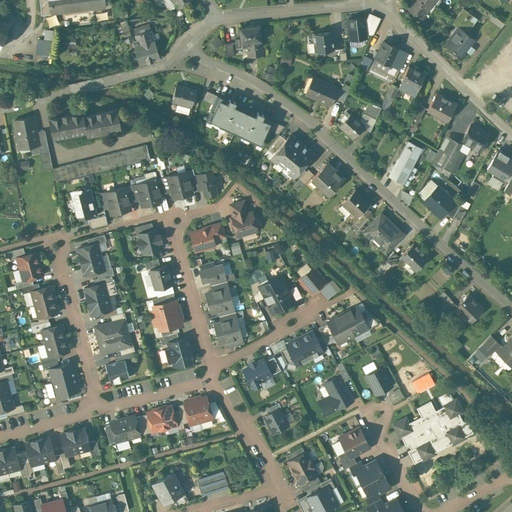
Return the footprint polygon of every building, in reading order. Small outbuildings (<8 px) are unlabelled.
[(104,0),(48,0),(51,13),(94,8),(94,9),(104,7),(104,6),(105,6),(104,0)] [(171,0),(178,9),(189,0),(171,0)] [(428,0),(410,0),(406,7),(421,18),(432,3),(428,0)] [(459,28),(446,45),(460,56),(468,45),(468,46),(474,39),(465,32),(471,24),(465,19),(470,14),(468,12),(469,12),(463,8),(452,23),(459,28)] [(363,16),(346,18),(348,40),(366,37),(365,35),(364,24),(363,16)] [(501,29),(488,19),(479,30),(492,40),(501,29)] [(149,24),(133,29),(135,34),(151,29),(149,24)] [(368,24),(364,24),(365,35),(373,34),(376,28),(368,24)] [(260,25),(239,27),(240,37),(235,38),(236,47),(247,46),(247,42),(261,40),(260,25)] [(128,26),(122,28),(124,36),(131,34),(128,26)] [(151,29),(135,34),(138,45),(134,47),(139,64),(147,61),(153,60),(153,59),(160,57),(155,40),(154,40),(151,29)] [(331,31),(308,34),(309,42),(314,41),(316,52),(333,49),(331,31)] [(214,49),(222,43),(216,35),(208,41),(214,49)] [(45,54),(47,39),(37,37),(35,53),(45,54)] [(65,38),(65,47),(77,46),(77,37),(65,38)] [(261,40),(247,42),(247,46),(249,56),(262,54),(261,40)] [(398,48),(383,41),(375,57),(390,65),(398,48)] [(232,42),(225,43),(226,56),(234,55),(232,42)] [(407,53),(398,48),(390,65),(399,69),(407,53)] [(372,59),(364,56),(359,67),(367,70),(372,59)] [(425,74),(414,68),(413,69),(409,67),(409,66),(402,80),(418,88),(425,74)] [(338,87),(312,76),(305,93),(330,104),(338,87)] [(418,88),(402,80),(398,86),(415,93),(418,88)] [(344,83),(337,97),(344,100),(350,85),(344,83)] [(392,84),(386,97),(392,100),(398,87),(392,84)] [(196,90),(176,85),(172,100),(177,102),(191,105),(191,106),(196,90)] [(203,100),(213,104),(217,95),(207,91),(203,100)] [(456,103),(436,92),(427,109),(435,113),(436,111),(448,117),(446,119),(447,120),(456,103)] [(234,133),(246,108),(235,103),(235,102),(229,99),(229,100),(217,95),(213,104),(210,110),(211,111),(206,120),(234,133)] [(381,107),(368,101),(363,113),(376,119),(381,107)] [(191,105),(177,102),(175,110),(188,114),(191,105)] [(420,105),(413,118),(419,121),(426,108),(420,105)] [(257,113),(246,108),(234,133),(262,146),(267,136),(270,130),(274,121),(263,115),(257,112),(257,113)] [(103,111),(96,112),(97,114),(83,116),(86,131),(86,135),(121,128),(117,110),(103,112),(103,111)] [(346,111),(339,118),(342,121),(349,114),(346,111)] [(69,114),(62,115),(62,116),(49,119),(53,138),(86,131),(83,116),(83,112),(69,115),(69,114)] [(364,125),(350,113),(349,114),(342,121),(339,125),(340,125),(353,137),(352,137),(353,137),(364,125)] [(34,116),(13,120),(19,148),(30,146),(40,144),(37,131),(34,116)] [(284,126),(274,121),(270,130),(278,134),(284,126)] [(489,134),(470,124),(462,140),(480,150),(489,134)] [(45,129),(37,131),(40,144),(30,146),(32,154),(49,150),(45,129)] [(280,135),(268,150),(273,155),(286,140),(280,135)] [(312,153),(290,135),(286,140),(273,155),(271,157),(294,176),(295,175),(301,166),(312,153)] [(451,139),(445,150),(439,147),(431,163),(440,171),(443,166),(454,172),(464,153),(457,149),(460,144),(451,139)] [(398,158),(411,165),(421,147),(408,140),(398,158)] [(146,144),(99,156),(103,171),(150,158),(146,144)] [(511,164),(511,157),(498,149),(487,168),(494,172),(495,170),(506,175),(511,164)] [(99,156),(53,168),(56,183),(103,171),(99,156)] [(411,165),(398,158),(389,176),(402,183),(411,165)] [(28,160),(13,163),(14,170),(30,169),(28,160)] [(326,162),(312,178),(329,194),(343,178),(326,162)] [(468,166),(462,162),(458,168),(464,172),(468,166)] [(301,166),(295,175),(299,178),(306,171),(301,166)] [(192,169),(187,170),(191,186),(197,185),(194,174),(192,169)] [(306,171),(299,178),(304,183),(313,173),(308,169),(306,171)] [(187,170),(177,173),(183,195),(192,193),(191,186),(187,170)] [(212,177),(210,170),(200,173),(204,189),(205,196),(216,193),(215,187),(221,185),(219,175),(212,177)] [(177,173),(167,175),(170,188),(165,189),(166,193),(171,191),(173,198),(183,195),(177,173)] [(204,189),(200,173),(194,174),(197,185),(198,191),(204,189)] [(489,174),(486,183),(498,188),(501,179),(489,174)] [(167,175),(161,177),(165,189),(170,188),(167,175)] [(161,177),(156,178),(159,191),(165,189),(161,177)] [(156,178),(146,181),(152,203),(162,201),(160,194),(166,193),(165,189),(159,191),(156,178)] [(511,180),(510,179),(503,191),(510,195),(511,192),(511,180)] [(146,181),(136,183),(140,199),(142,206),(152,203),(146,181)] [(140,199),(136,183),(131,185),(135,201),(140,199)] [(131,185),(130,184),(125,186),(129,202),(135,201),(131,185)] [(437,185),(423,200),(441,217),(445,212),(455,201),(437,185)] [(125,186),(115,189),(121,211),(131,209),(129,202),(125,186)] [(369,202),(355,188),(342,202),(357,216),(369,202)] [(399,188),(395,196),(409,203),(413,195),(399,188)] [(89,189),(82,191),(81,189),(79,189),(78,189),(72,191),(74,198),(72,198),(75,210),(77,210),(78,215),(87,213),(87,215),(95,213),(89,189)] [(115,189),(105,191),(109,207),(111,214),(121,211),(115,189)] [(105,191),(99,192),(104,209),(109,207),(105,191)] [(455,201),(445,212),(453,219),(454,216),(460,205),(462,202),(458,198),(455,201)] [(244,200),(230,204),(234,216),(247,213),(244,200)] [(460,205),(454,216),(461,220),(467,209),(460,205)] [(234,216),(232,217),(237,235),(257,230),(252,212),(247,213),(234,216)] [(363,213),(354,222),(359,227),(368,218),(363,213)] [(390,224),(380,214),(364,231),(371,238),(373,236),(387,249),(385,251),(402,233),(391,222),(390,224)] [(105,215),(88,219),(91,227),(107,223),(105,215)] [(152,222),(134,227),(136,234),(138,234),(138,233),(154,229),(152,222)] [(222,222),(213,224),(214,226),(217,238),(226,235),(222,222)] [(214,226),(190,232),(195,251),(208,247),(208,244),(214,242),(213,239),(217,238),(214,226)] [(154,229),(138,233),(138,234),(140,239),(138,239),(140,247),(144,246),(146,253),(161,249),(159,242),(161,241),(159,234),(157,234),(156,229),(154,229)] [(104,234),(87,239),(89,245),(97,242),(97,243),(106,240),(104,234)] [(238,240),(230,243),(233,254),(242,252),(238,240)] [(89,245),(77,248),(81,261),(101,256),(97,243),(97,242),(89,245)] [(428,256),(413,242),(401,255),(406,259),(416,269),(428,256)] [(23,247),(8,251),(10,259),(17,258),(17,257),(25,255),(23,247)] [(272,248),(265,250),(268,260),(275,258),(272,248)] [(394,251),(386,259),(392,266),(400,257),(394,251)] [(25,255),(17,257),(17,258),(20,268),(40,263),(37,252),(25,255)] [(101,256),(81,261),(85,275),(96,272),(104,269),(101,256)] [(158,258),(144,262),(146,269),(160,265),(158,258)] [(416,269),(406,259),(402,264),(411,273),(416,269)] [(40,263),(20,268),(23,279),(23,280),(32,278),(43,275),(40,263)] [(222,264),(199,271),(202,281),(213,278),(225,275),(222,264)] [(167,265),(150,269),(155,288),(172,284),(167,265)] [(325,281),(313,266),(299,278),(311,293),(325,281)] [(112,267),(104,269),(96,272),(98,277),(111,274),(114,273),(112,267)] [(250,281),(263,274),(259,267),(246,274),(250,281)] [(98,277),(94,279),(95,284),(104,282),(104,283),(113,280),(111,274),(98,277)] [(225,275),(213,278),(214,284),(227,281),(225,275)] [(293,301),(280,275),(261,285),(259,286),(265,297),(265,299),(266,298),(273,312),(293,301)] [(23,279),(14,282),(16,288),(21,287),(33,284),(32,278),(23,280),(23,279)] [(326,298),(340,289),(333,278),(319,288),(326,298)] [(258,280),(250,284),(254,298),(256,301),(265,297),(259,286),(261,285),(258,280)] [(227,281),(214,284),(216,290),(228,287),(227,281)] [(33,284),(21,287),(22,293),(31,291),(31,290),(40,288),(38,282),(33,284)] [(95,284),(84,287),(87,301),(107,296),(104,283),(104,282),(95,284)] [(40,288),(31,290),(31,291),(35,304),(55,298),(51,285),(40,288)] [(295,285),(289,288),(294,299),(300,296),(295,285)] [(216,290),(205,293),(208,302),(231,296),(228,287),(216,290)] [(450,298),(443,291),(439,296),(444,301),(446,300),(447,301),(450,298)] [(468,293),(456,305),(471,320),(483,308),(468,293)] [(107,296),(87,301),(91,314),(103,311),(111,309),(107,296)] [(163,296),(152,299),(153,305),(165,302),(163,296)] [(231,296),(208,302),(211,312),(222,309),(233,306),(231,296)] [(55,298),(35,304),(38,317),(39,317),(47,315),(58,312),(55,298)] [(447,301),(441,308),(446,313),(455,303),(450,298),(447,301)] [(165,302),(153,305),(155,310),(151,311),(153,318),(180,311),(179,304),(177,304),(176,299),(165,302)] [(233,306),(222,309),(224,315),(235,312),(233,306)] [(357,306),(342,313),(354,335),(368,327),(360,312),(357,306)] [(111,309),(103,311),(104,317),(111,315),(117,313),(116,308),(111,309)] [(381,323),(366,309),(360,312),(368,327),(369,329),(381,323)] [(235,312),(224,315),(226,320),(237,317),(236,317),(243,315),(241,310),(235,312)] [(180,311),(153,318),(155,325),(159,324),(160,330),(172,326),(182,323),(181,318),(182,318),(180,311)] [(117,313),(111,315),(112,321),(124,318),(124,319),(126,318),(124,312),(117,313)] [(342,313),(327,321),(328,322),(333,333),(339,343),(354,335),(342,313)] [(38,317),(30,319),(31,325),(49,321),(47,315),(39,317),(38,317)] [(226,320),(214,324),(216,333),(239,327),(237,317),(226,320)] [(112,321),(94,326),(98,340),(128,331),(124,319),(124,318),(112,321)] [(333,333),(328,322),(318,327),(323,337),(326,343),(332,341),(329,335),(333,333)] [(62,324),(42,329),(45,342),(65,337),(62,324)] [(172,326),(160,330),(162,336),(173,332),(172,326)] [(239,327),(216,333),(219,343),(226,341),(242,337),(239,327)] [(312,330),(286,344),(287,347),(294,359),(297,365),(323,351),(318,340),(312,330)] [(128,331),(98,340),(102,353),(120,348),(131,345),(131,344),(128,331)] [(162,336),(160,336),(162,344),(168,343),(168,342),(179,339),(177,331),(173,332),(162,336)] [(453,340),(447,334),(443,338),(450,344),(453,340)] [(491,334),(482,343),(491,353),(500,344),(491,334)] [(65,337),(45,342),(49,356),(57,354),(69,350),(65,337)] [(179,339),(168,342),(168,343),(170,348),(166,349),(169,361),(173,359),(174,365),(194,360),(187,337),(179,339)] [(242,337),(226,341),(227,347),(244,343),(244,342),(243,342),(242,337)] [(326,343),(323,337),(318,340),(323,351),(329,348),(326,343)] [(511,337),(498,351),(511,365),(511,337)] [(131,345),(120,348),(121,354),(135,350),(133,344),(131,344),(131,345)] [(294,359),(287,347),(280,350),(287,363),(294,359)] [(49,356),(40,358),(42,364),(59,359),(57,354),(49,356)] [(274,354),(264,359),(271,374),(271,375),(272,376),(283,370),(274,354)] [(124,359),(115,362),(112,363),(105,365),(107,372),(110,382),(114,381),(114,382),(121,380),(121,379),(129,377),(124,359)] [(263,359),(256,362),(255,360),(249,364),(250,366),(243,369),(251,385),(252,385),(253,387),(261,383),(259,381),(271,375),(271,374),(264,359),(263,359)] [(72,362),(49,368),(53,382),(75,376),(73,371),(74,371),(72,362)] [(12,365),(3,368),(0,369),(0,375),(12,372),(14,372),(12,365)] [(391,385),(381,367),(366,375),(367,375),(366,377),(369,382),(371,383),(376,393),(391,385)] [(340,371),(336,373),(337,376),(339,375),(343,382),(350,378),(345,369),(340,371)] [(12,372),(0,375),(0,381),(6,380),(13,378),(12,372)] [(337,376),(324,383),(330,394),(318,401),(325,414),(352,400),(343,382),(339,375),(337,376)] [(75,376),(53,382),(57,395),(66,393),(79,389),(77,380),(76,381),(75,376)] [(0,381),(0,396),(10,394),(6,380),(0,381)] [(398,388),(393,391),(391,394),(395,401),(403,397),(398,388)] [(449,390),(438,396),(443,406),(435,410),(430,400),(416,407),(421,416),(409,422),(406,416),(392,423),(399,438),(401,437),(406,445),(408,444),(411,448),(407,450),(414,463),(422,459),(422,460),(436,453),(436,452),(451,443),(452,445),(466,437),(465,436),(473,432),(466,419),(463,421),(459,414),(464,411),(456,397),(453,399),(449,390)] [(57,395),(49,397),(51,403),(68,398),(66,393),(57,395)] [(10,394),(0,396),(0,410),(5,409),(14,407),(13,406),(10,394)] [(206,395),(195,398),(201,421),(213,418),(206,395)] [(195,398),(183,401),(188,421),(189,424),(201,421),(195,398)] [(278,402),(268,407),(271,412),(279,408),(281,407),(278,402)] [(22,404),(13,406),(14,407),(5,409),(7,415),(24,410),(22,404)] [(172,404),(159,408),(165,428),(177,425),(173,411),(172,404)] [(188,421),(184,404),(178,405),(179,410),(183,423),(188,421)] [(159,408),(146,411),(147,414),(152,431),(152,432),(165,428),(159,408)] [(271,412),(264,416),(272,432),(288,424),(279,408),(271,412)] [(183,423),(179,410),(173,411),(177,425),(178,429),(184,427),(183,423)] [(152,431),(147,414),(141,415),(146,433),(152,431)] [(141,415),(136,417),(140,434),(146,433),(141,415)] [(135,416),(128,418),(127,416),(122,418),(128,438),(140,435),(140,434),(136,417),(135,416)] [(122,418),(117,419),(118,421),(110,423),(110,424),(115,441),(115,442),(128,438),(122,418)] [(110,424),(105,425),(109,443),(115,441),(110,424)] [(84,427),(78,429),(78,428),(72,429),(78,452),(90,449),(90,448),(88,442),(84,427)] [(359,427),(339,437),(346,450),(349,457),(353,455),(369,446),(359,427)] [(72,429),(67,431),(67,432),(61,434),(66,452),(67,455),(78,452),(72,429)] [(49,437),(43,439),(42,438),(37,439),(43,461),(54,458),(55,458),(54,455),(49,437)] [(37,439),(32,440),(32,441),(26,443),(30,460),(31,465),(32,464),(43,461),(37,439)] [(96,440),(88,442),(90,448),(90,449),(92,458),(100,455),(96,440)] [(14,446),(7,448),(7,447),(2,449),(8,471),(20,468),(14,446)] [(302,446),(286,454),(289,460),(305,451),(302,446)] [(2,449),(0,449),(0,473),(8,471),(2,449)] [(349,457),(346,450),(337,455),(344,468),(349,466),(356,462),(353,455),(349,457)] [(289,460),(287,460),(293,472),(312,462),(306,451),(305,451),(289,460)] [(70,465),(67,455),(66,452),(60,454),(64,467),(70,465)] [(64,467),(60,454),(54,455),(55,458),(54,458),(58,473),(65,471),(64,467)] [(376,459),(363,466),(364,467),(356,472),(362,484),(383,473),(376,459)] [(30,460),(24,461),(29,479),(35,477),(32,464),(31,465),(30,460)] [(356,462),(349,466),(353,473),(356,472),(364,467),(363,466),(360,460),(356,462)] [(312,462),(293,472),(299,483),(301,483),(317,474),(318,474),(312,462)] [(184,492),(174,471),(152,483),(163,503),(169,499),(184,492)] [(222,471),(198,479),(202,492),(226,484),(222,471)] [(383,473),(362,484),(368,495),(376,491),(377,493),(390,486),(383,473)] [(317,474),(301,483),(305,490),(319,483),(321,482),(317,474)] [(334,484),(339,482),(335,474),(330,476),(334,484)] [(321,482),(319,483),(322,488),(327,485),(330,489),(335,487),(330,477),(321,482)] [(322,488),(306,496),(314,511),(322,511),(337,504),(330,489),(327,485),(322,488)] [(66,490),(60,492),(61,499),(62,499),(63,503),(69,502),(66,490)] [(376,491),(368,495),(365,496),(369,504),(380,498),(377,493),(376,491)] [(124,492),(118,494),(117,497),(118,503),(114,504),(116,511),(118,511),(121,511),(129,509),(124,492)] [(184,492),(169,499),(173,506),(189,501),(184,492)] [(40,497),(34,499),(37,510),(43,509),(42,504),(40,497)] [(383,504),(383,506),(376,510),(376,511),(402,511),(403,511),(396,497),(383,504)] [(380,498),(369,504),(374,511),(376,511),(376,510),(383,506),(383,504),(380,498)] [(61,499),(52,501),(54,511),(65,511),(63,503),(62,499),(61,499)] [(111,499),(98,502),(100,511),(116,511),(114,504),(113,504),(111,499)] [(31,511),(28,501),(15,504),(16,511),(31,511)] [(42,504),(43,509),(43,511),(54,511),(52,501),(42,504)] [(100,511),(98,502),(85,506),(86,511),(85,511),(100,511)]
